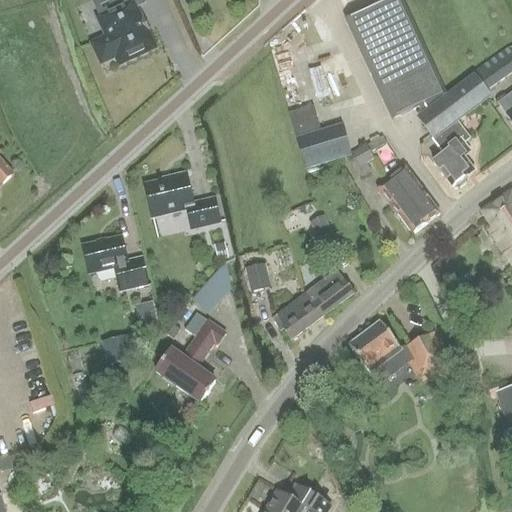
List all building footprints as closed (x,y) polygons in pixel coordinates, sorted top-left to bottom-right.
[(141,1),(140,0),(91,0),(101,20),(100,20),(109,39),(98,44),(96,50),(101,59),(106,61),(117,56),(120,64),(153,49),(133,5),(141,1)] [(394,119),(444,96),(399,0),(391,0),(348,20),(394,119)] [(511,72),(511,53),(508,48),(475,72),(488,91),(511,72)] [(472,138),(458,120),(493,95),(492,94),(489,96),(475,78),(423,117),(438,136),(437,136),(449,152),(435,163),(454,189),(461,189),(469,183),(470,177),(477,171),(466,157),(473,152),(466,143),(472,138)] [(511,93),(499,104),(511,122),(511,93)] [(291,115),(299,141),(321,134),(313,108),(291,115)] [(351,152),(342,127),(321,134),(299,141),(297,142),(304,168),(351,152)] [(365,148),(369,155),(386,146),(382,138),(365,148)] [(366,165),(372,162),(365,148),(349,156),(361,178),(371,173),(366,165)] [(0,152),(1,152),(0,151),(0,185),(0,186),(14,174),(0,158),(0,152)] [(406,168),(389,180),(398,192),(401,190),(426,225),(440,215),(406,168)] [(194,204),(187,174),(169,179),(169,181),(145,187),(153,221),(187,212),(192,231),(221,224),(215,199),(194,204)] [(398,192),(389,180),(377,189),(397,215),(399,214),(414,234),(426,225),(401,190),(398,192)] [(511,267),(511,193),(511,192),(480,212),(491,229),(488,231),(511,267)] [(336,243),(324,217),(310,224),(322,250),(336,243)] [(128,263),(122,239),(83,247),(89,275),(115,270),(120,293),(149,287),(142,260),(128,263)] [(224,245),(214,248),(218,263),(228,260),(224,245)] [(264,267),(245,272),(250,295),(270,290),(264,267)] [(210,315),(238,284),(221,269),(193,300),(210,315)] [(322,318),(354,294),(338,273),(305,298),(322,318)] [(291,342),(322,318),(305,298),(278,319),(291,342)] [(220,346),(228,335),(198,315),(187,332),(198,340),(184,360),(172,351),(156,374),(201,404),(216,382),(199,370),(217,344),(220,346)] [(369,376),(402,354),(381,324),(349,346),(369,376)] [(131,361),(126,338),(102,344),(107,367),(131,361)] [(422,384),(443,370),(423,340),(402,354),(422,384)] [(511,431),(511,389),(496,395),(509,433),(511,431)] [(36,412),(56,404),(53,396),(32,404),(36,412)] [(0,471),(23,464),(19,453),(0,458),(0,471)] [(277,493),(265,511),(329,511),(330,511),(309,498),(302,508),(277,493)]
